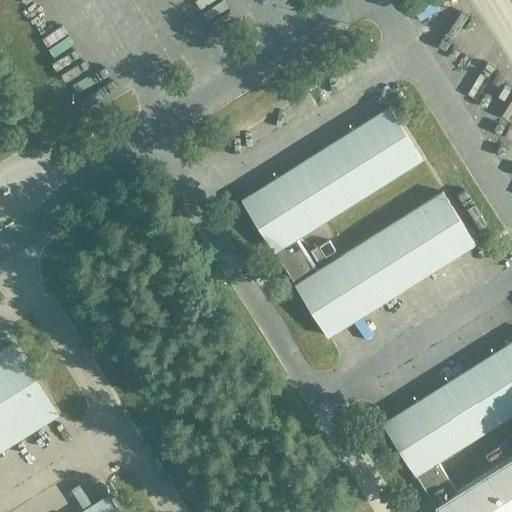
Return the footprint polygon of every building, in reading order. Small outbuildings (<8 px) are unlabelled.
[(389,107),(388,107),(242,199),(329,336),(475,243),(443,191),(316,271),(296,239),(422,159),(389,107)] [(511,341),(384,422),(383,423),(416,475),(438,461),(511,414),(511,341)] [(0,450),(58,415),(13,343),(0,351),(0,450)] [(438,461),(416,475),(439,511),(511,511),(511,456),(457,491),(438,461)] [(118,511),(109,496),(83,511),(118,511)]
